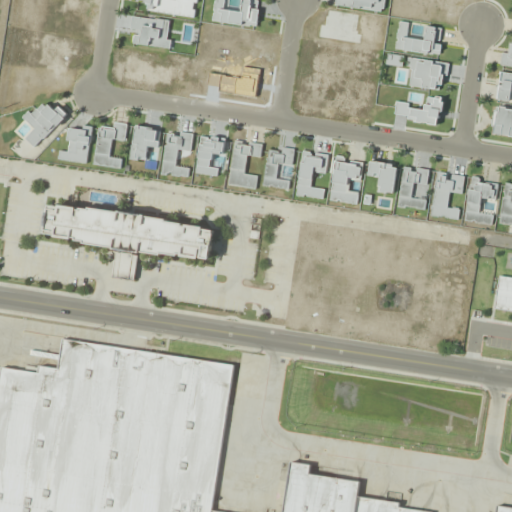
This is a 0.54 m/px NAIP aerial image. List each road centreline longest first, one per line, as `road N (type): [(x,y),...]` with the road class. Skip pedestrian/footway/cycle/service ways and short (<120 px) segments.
road 1 (residential): [(0,297),(511,375)]
road 2 (residential): [(94,93),(511,156)]
road 3 (residential): [(460,149),(479,25)]
road 4 (residential): [(278,121),(295,0)]
